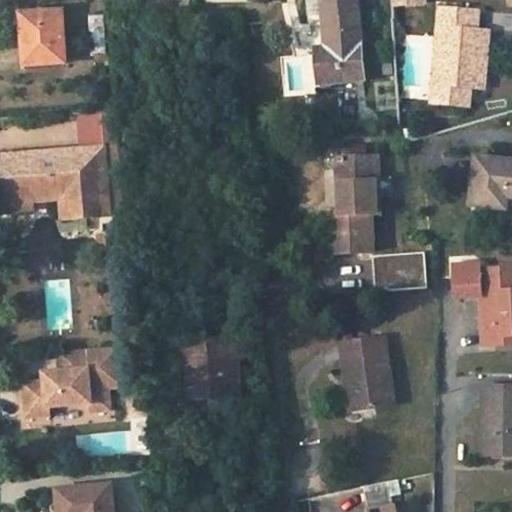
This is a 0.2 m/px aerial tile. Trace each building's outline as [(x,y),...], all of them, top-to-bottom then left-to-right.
[(365,77),(358,0),(324,0),(328,47),(318,48),(321,81),(365,77)] [(434,102),(471,106),(473,87),(485,89),(491,28),(478,27),(480,9),(443,5),(443,7),(436,6),(435,23),(441,24),(434,102)] [(68,63),(65,11),(22,13),(25,65),(68,63)] [(97,112),(101,146),(117,145),(114,110),(97,112)] [(123,209),(117,145),(101,146),(0,155),(0,177),(3,211),(26,209),(26,201),(62,197),(64,219),(113,215),(112,210),(123,209)] [(378,214),(376,156),(338,156),(340,214),(333,214),(335,252),(372,251),(370,215),(378,214)] [(511,195),(511,160),(476,158),(472,205),(505,208),(507,195),(511,195)] [(129,249),(128,231),(119,232),(121,250),(129,249)] [(427,288),(424,252),(372,256),(375,291),(427,288)] [(484,343),(511,340),(511,265),(481,268),(481,263),(454,265),(456,295),(481,293),(484,343)] [(394,405),(384,337),(342,343),(348,380),(351,380),(356,410),(394,405)] [(241,398),(239,340),(185,342),(186,373),(179,373),(181,406),(190,406),(190,400),(241,398)] [(120,346),(59,352),(61,372),(46,374),(47,382),(34,383),(35,390),(26,391),(29,418),(51,416),(50,408),(92,403),(93,412),(111,410),(109,388),(124,386),(120,346)] [(511,452),(511,386),(483,386),(483,452),(511,452)] [(114,511),(112,485),(57,490),(59,511),(114,511)]
